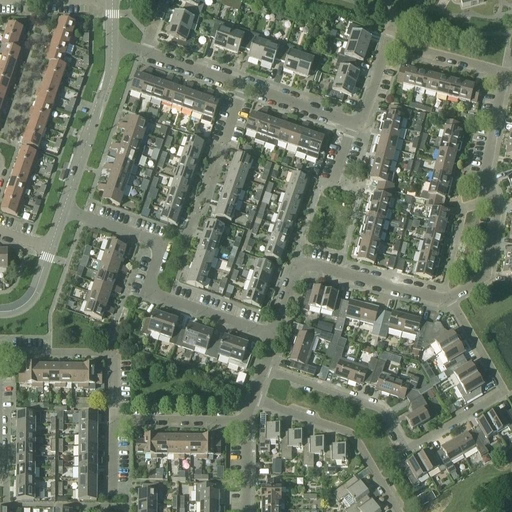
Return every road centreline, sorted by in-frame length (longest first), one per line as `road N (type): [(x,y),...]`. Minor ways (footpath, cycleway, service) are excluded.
road 1 (residential): [(263,367),(383,408),(413,447),(503,394),(446,299)]
road 2 (residential): [(272,336),(149,292),(155,241),(62,208)]
road 3 (residential): [(446,299),(485,276),(497,210),(486,171),(503,75)]
road 4 (residential): [(272,336),(299,266),(446,299)]
road 5 (residential): [(252,399),(349,434),(396,511)]
road 6 (residential): [(0,352),(114,353),(112,420)]
road 7 (unclassified): [(62,208),(112,46)]
road 8 (residential): [(112,420),(244,423)]
road 9 (residential): [(503,75),(384,44)]
